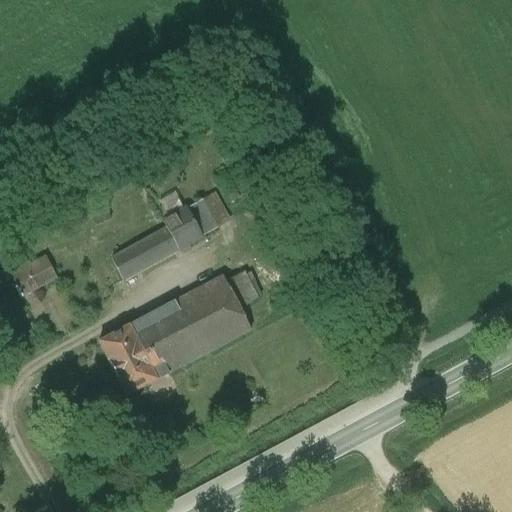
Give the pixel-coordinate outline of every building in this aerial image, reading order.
[(129,272),(231,226),(215,192),(156,219),(161,230),(108,254),(125,291),(136,286),(129,272)] [(173,194),(159,201),(166,215),(180,207),(173,194)] [(4,275),(17,299),(56,279),(43,254),(4,275)] [(242,274),(232,278),(244,305),(255,300),(242,274)] [(96,349),(130,405),(251,336),(223,280),(96,349)]
